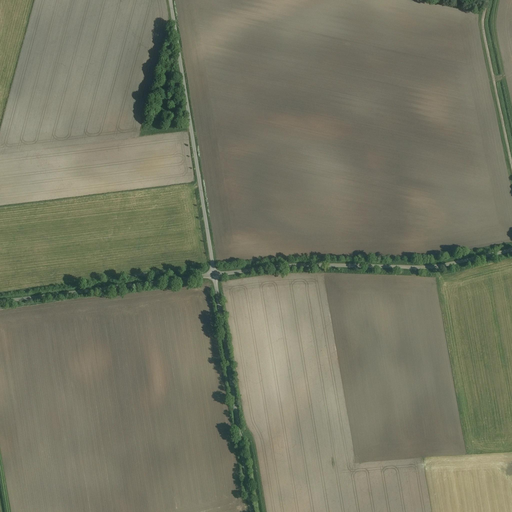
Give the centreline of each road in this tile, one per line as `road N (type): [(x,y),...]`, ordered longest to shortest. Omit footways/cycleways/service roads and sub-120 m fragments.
road 1 (unclassified): [(511,247),(447,262),(214,273)]
road 2 (unclassified): [(168,0),(214,273)]
road 3 (unclassified): [(214,273),(253,511)]
road 4 (unclassified): [(214,273),(0,302)]
road 5 (track): [(511,153),(486,0)]
